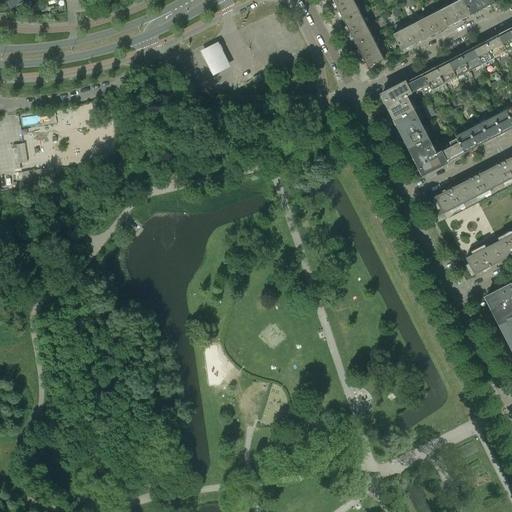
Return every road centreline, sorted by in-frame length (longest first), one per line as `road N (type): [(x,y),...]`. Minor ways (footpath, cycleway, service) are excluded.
road 1 (secondary): [(0,65),(108,49),(214,0)]
road 2 (residential): [(511,13),(355,94)]
road 3 (residential): [(511,407),(454,298)]
road 4 (residential): [(402,195),(511,140)]
